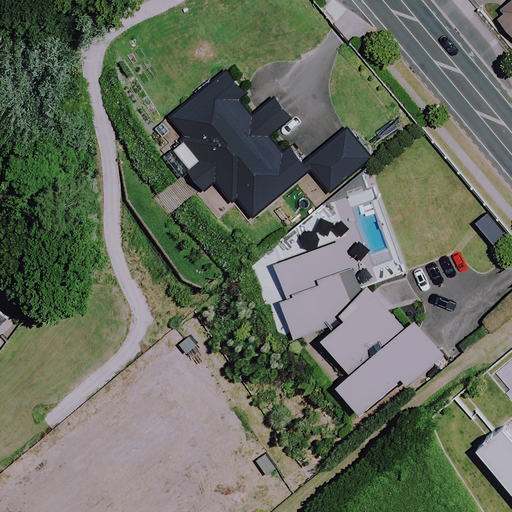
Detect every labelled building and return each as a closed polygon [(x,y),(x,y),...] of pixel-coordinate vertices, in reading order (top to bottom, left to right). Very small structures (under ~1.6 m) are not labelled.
[(511,0),(495,15),(511,34),(511,0)] [(243,103),(251,96),(228,68),(168,116),(204,160),(189,171),(205,191),(216,182),(233,202),(237,198),(252,217),(311,170),(329,193),(370,159),(345,128),(301,163),(275,131),(292,117),(275,95),(252,114),(243,103)] [(363,276),(370,273),(343,200),(328,205),(249,266),(265,310),(270,308),(283,343),(318,331),(352,370),(338,382),(363,410),(401,377),(408,385),(445,353),(416,320),(407,327),(363,276)] [(0,330),(11,319),(0,311),(0,330)] [(511,421),(479,449),(511,488),(511,421)]
